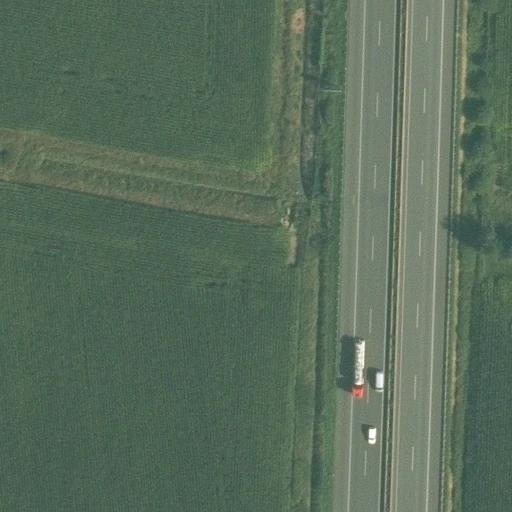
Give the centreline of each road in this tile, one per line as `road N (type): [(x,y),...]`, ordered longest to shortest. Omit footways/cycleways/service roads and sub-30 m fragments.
road 1 (motorway): [(410,511),(428,0)]
road 2 (motorway): [(378,0),(362,511)]
